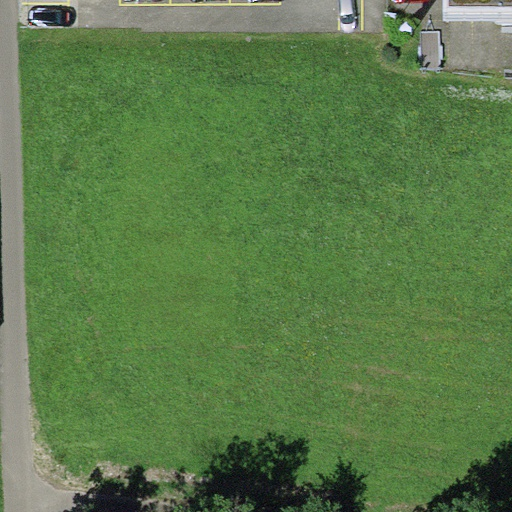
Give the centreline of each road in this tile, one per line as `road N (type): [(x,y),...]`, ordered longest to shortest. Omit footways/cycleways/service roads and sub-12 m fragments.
road 1 (track): [(5,151),(9,511)]
road 2 (track): [(9,492),(173,511)]
